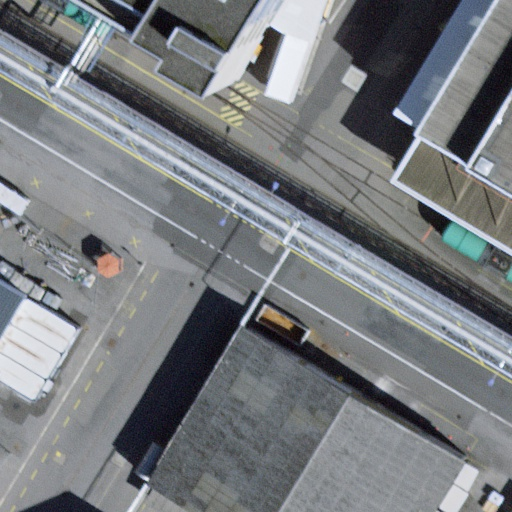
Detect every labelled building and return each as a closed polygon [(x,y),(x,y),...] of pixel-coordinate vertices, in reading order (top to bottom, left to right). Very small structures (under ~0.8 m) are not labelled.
[(302,0),(128,0),(256,77),(302,0)] [(511,21),(425,167),(511,218),(511,21)] [(94,337),(0,280),(0,366),(56,400),(94,337)] [(455,511),(488,459),(261,320),(163,480),(214,511),(455,511)] [(0,478),(13,456),(0,447),(0,478)]
